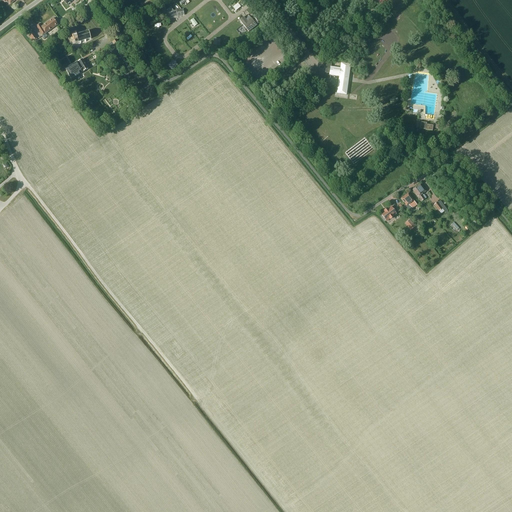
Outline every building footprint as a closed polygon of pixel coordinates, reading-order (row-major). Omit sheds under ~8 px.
[(171,7),(168,9),(173,15),(174,15),(175,16),(184,15),(184,13),(183,9),(174,11),(172,9),(171,7)] [(253,17),(258,22),(261,20),(263,17),(259,12),(256,15),(253,17)] [(246,21),(243,17),(239,20),(249,32),(257,26),(250,18),(246,21)] [(45,34),(57,25),(53,18),(41,26),(39,23),(36,26),(42,36),(43,36),(42,38),(43,39),(45,39),(47,37),(47,36),(46,35),(45,35),(45,34)] [(91,39),(88,31),(73,35),(75,43),(91,39)] [(28,35),(33,42),(37,39),(33,32),(28,35)] [(221,46),(223,39),(216,38),(214,45),(221,46)] [(117,50),(121,47),(116,39),(111,42),(117,50)] [(88,70),(82,59),(65,69),(71,79),(88,70)] [(325,75),(324,79),(330,80),(330,76),(338,77),(336,94),(346,95),(350,65),(340,64),(339,69),(331,68),(331,64),(326,63),(325,73),(326,73),(325,75)] [(420,129),(432,131),(433,126),(426,125),(426,123),(421,122),(420,129)] [(422,194),(425,192),(420,185),(412,190),(417,197),(421,202),(426,198),(424,195),(423,195),(422,194)] [(416,206),(407,193),(400,199),(406,206),(408,205),(410,206),(412,208),(416,206)] [(433,205),(438,211),(445,207),(440,201),(438,203),(437,202),(433,205)] [(393,217),(392,216),(396,213),(391,207),(387,209),(387,208),(384,210),(384,211),(381,214),(386,220),(389,218),(390,219),(393,217)] [(416,226),(410,220),(405,224),(411,231),(416,226)]
